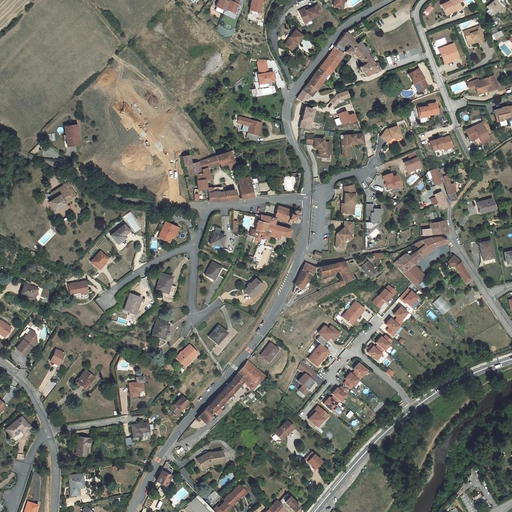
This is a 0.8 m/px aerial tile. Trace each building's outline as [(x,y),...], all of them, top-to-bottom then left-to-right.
[(218,0),(216,7),(224,11),(225,9),(228,2),(224,0),(218,0)] [(229,0),(228,2),(225,9),(233,13),(239,1),(237,0),(234,0),(233,2),(229,0)] [(251,0),(247,19),(257,21),(262,0),(251,0)] [(450,0),(440,5),(444,14),(453,10),(454,11),(461,8),(458,2),(456,0),(450,0)] [(503,6),(499,1),(497,2),(495,0),(494,0),(486,7),(488,10),(492,15),(503,6)] [(305,9),(298,12),(303,21),(309,19),(310,19),(318,16),(318,17),(322,15),(317,5),(313,6),(314,7),(308,10),(306,11),(305,9)] [(466,39),(468,45),(474,42),(483,39),(479,26),(463,31),(466,39)] [(284,45),(290,50),(296,43),(297,43),(302,36),(295,30),(284,45)] [(492,34),(495,40),(502,36),(499,31),(492,34)] [(356,45),(355,44),(348,35),(345,32),(336,44),(330,53),(326,58),(318,68),(316,71),(307,83),(315,90),(327,74),(344,52),(348,55),(351,52),(350,51),(356,45)] [(366,53),(367,52),(364,48),(359,41),(355,44),(356,45),(350,51),(351,52),(359,61),(362,64),(359,67),(364,76),(377,70),(381,68),(378,63),(374,65),(366,53)] [(290,50),(293,52),(298,45),(297,43),(296,43),(290,50)] [(438,49),(441,59),(451,55),(452,59),(458,57),(453,43),(438,49)] [(451,55),(441,59),(443,64),(453,60),(452,59),(451,55)] [(302,65),(306,68),(312,60),(308,56),(302,65)] [(260,73),(258,73),(259,83),(275,81),(274,78),(276,78),(274,71),(269,72),(267,60),(259,60),(258,62),(260,73)] [(408,74),(413,83),(415,82),(420,91),(428,87),(423,78),(418,68),(412,72),(408,74)] [(475,87),(476,92),(486,88),(487,91),(487,92),(498,88),(493,75),(478,81),(474,82),(473,83),(475,87)] [(315,90),(307,83),(298,96),(296,98),(300,101),(304,97),(305,98),(308,94),(310,96),(315,90)] [(337,95),(338,100),(348,97),(346,91),(336,94),(337,95)] [(338,100),(337,95),(330,101),(335,105),(338,100)] [(437,114),(436,103),(427,104),(427,106),(417,107),(418,116),(429,115),(437,114)] [(499,109),(493,110),(495,116),(496,115),(498,121),(502,120),(504,118),(509,117),(511,116),(511,119),(511,105),(507,107),(506,107),(501,108),(501,109),(499,110),(499,109)] [(309,122),(313,110),(304,107),(299,127),(309,128),(309,122)] [(258,136),(261,123),(250,120),(238,117),(237,123),(243,124),(249,126),(247,132),(246,138),(250,139),(251,134),(258,136)] [(77,125),(64,127),(67,146),(77,145),(76,136),(78,136),(77,125)] [(469,140),(472,138),(478,136),(481,143),(489,140),(482,125),(475,128),(474,126),(465,130),(469,140)] [(381,137),(388,142),(391,138),(395,137),(400,135),(397,126),(386,130),(381,137)] [(318,154),(329,154),(329,142),(323,142),(324,139),(314,139),(314,135),(307,134),(306,144),(313,145),(317,146),(317,148),(319,148),(318,154)] [(341,141),(343,153),(350,153),(349,146),(364,144),(363,134),(343,137),(344,141),(341,141)] [(429,142),(433,151),(440,148),(441,149),(451,145),(448,136),(439,139),(439,138),(429,142)] [(476,145),(481,143),(478,136),(472,138),(476,145)] [(454,151),(451,145),(441,149),(443,155),(454,151)] [(216,156),(219,164),(226,161),(227,164),(229,171),(236,169),(237,171),(240,170),(237,163),(234,164),(233,162),(232,159),(235,158),(232,150),(229,152),(229,151),(216,156)] [(407,173),(422,167),(416,151),(401,157),(407,173)] [(195,175),(197,190),(205,189),(204,180),(202,174),(200,174),(200,171),(198,162),(190,164),(189,155),(182,157),(184,166),(187,165),(189,176),(195,175)] [(208,159),(211,167),(216,165),(219,164),(216,156),(215,156),(214,156),(213,157),(208,159)] [(207,168),(211,167),(208,159),(199,162),(201,171),(202,174),(204,180),(211,180),(207,168)] [(441,177),(442,177),(441,174),(438,175),(437,169),(430,170),(434,185),(443,182),(441,177)] [(390,173),(382,176),(387,190),(400,185),(396,176),(392,177),(390,173)] [(441,177),(443,182),(444,181),(445,185),(449,185),(449,184),(446,175),(442,177),(441,177)] [(253,197),(249,177),(237,178),(241,199),(253,197)] [(447,195),(450,202),(455,199),(453,193),(455,192),(454,184),(449,184),(449,185),(445,185),(447,195)] [(50,201),(48,202),(54,210),(64,204),(64,202),(75,195),(71,187),(66,190),(63,186),(50,194),(50,201)] [(341,207),(341,214),(350,215),(351,205),(354,205),(355,195),(353,186),(343,188),(345,194),(344,204),(344,207),(341,207)] [(209,200),(209,201),(227,201),(236,200),(235,192),(233,190),(218,192),(218,191),(212,192),(212,188),(207,188),(209,200)] [(436,203),(440,210),(448,206),(441,192),(434,195),(438,202),(436,203)] [(491,198),(477,203),(479,212),(484,210),(484,212),(494,209),(497,208),(496,203),(493,203),(491,198)] [(365,224),(365,227),(370,228),(374,224),(378,224),(379,222),(380,215),(381,213),(381,209),(373,209),(373,204),(365,204),(365,224)] [(275,216),(274,219),(275,219),(291,224),(292,222),(297,224),(297,223),(299,223),(301,216),(299,216),(301,212),(295,210),(295,211),(277,206),(277,209),(276,209),(274,216),(275,216)] [(259,222),(257,221),(254,230),(251,229),(249,236),(256,238),(258,230),(262,231),(264,232),(267,225),(273,227),(274,225),(275,219),(274,219),(266,216),(265,217),(260,215),(259,222)] [(447,232),(445,220),(438,222),(429,223),(429,224),(430,229),(422,230),(422,236),(438,234),(447,232)] [(176,226),(165,221),(157,238),(168,243),(170,239),(176,226)] [(352,223),(344,222),(344,228),(340,230),(337,232),(337,233),(336,234),(333,246),(341,248),(342,241),(342,240),(346,238),(348,240),(351,238),(352,236),(352,223)] [(124,224),(110,235),(117,244),(120,241),(121,241),(123,239),(122,237),(124,236),(124,235),(129,231),(124,224)] [(259,242),(260,242),(261,237),(267,240),(268,237),(270,238),(270,236),(279,239),(280,238),(280,237),(280,235),(288,237),(289,236),(290,230),(274,225),(273,227),(267,225),(264,232),(262,231),(258,230),(258,231),(256,238),(258,239),(258,241),(259,242)] [(178,227),(176,226),(170,239),(172,240),(178,227)] [(220,229),(212,226),(210,231),(213,232),(210,244),(221,247),(224,235),(218,234),(220,229)] [(406,253),(393,263),(402,273),(413,264),(435,246),(448,242),(439,237),(430,238),(420,241),(415,244),(418,249),(409,256),(406,253)] [(490,241),(479,243),(482,260),(493,258),(490,241)] [(98,269),(107,258),(100,252),(90,262),(98,269)] [(458,261),(456,259),(452,255),(445,261),(452,268),(454,266),(465,282),(470,279),(463,268),(459,262),(458,261)] [(364,259),(357,264),(359,267),(367,277),(374,271),(366,261),(364,259)] [(318,267),(321,275),(328,273),(331,272),(338,271),(343,282),(344,282),(353,278),(344,261),(327,265),(318,267)] [(221,267),(212,262),(205,275),(213,279),(217,273),(221,267)] [(304,262),(301,270),(311,274),(312,275),(315,267),(304,262)] [(413,264),(402,273),(414,285),(425,277),(413,264)] [(311,274),(301,270),(298,275),(308,280),(311,274)] [(172,277),(161,274),(156,290),(163,292),(162,297),(171,300),(175,287),(169,285),(172,277)] [(308,280),(298,275),(294,285),(301,289),(308,280)] [(248,286),(244,290),(251,297),(262,286),(255,279),(250,284),(249,283),(247,285),(248,286)] [(86,281),(67,284),(68,292),(79,290),(80,292),(80,294),(88,292),(86,281)] [(418,283),(415,285),(421,291),(426,286),(421,282),(419,284),(418,283)] [(24,295),(33,299),(38,289),(25,283),(20,294),(24,295)] [(395,291),(388,285),(385,289),(384,289),(373,302),(379,307),(384,301),(385,302),(391,295),(392,296),(395,291)] [(412,289),(403,299),(411,306),(420,296),(412,289)] [(129,294),(124,310),(135,314),(140,298),(129,294)] [(444,314),(451,307),(440,296),(433,303),(444,314)] [(477,299),(459,309),(477,342),(496,332),(477,299)] [(364,309),(355,301),(342,316),(350,323),(356,316),(357,317),(364,309)] [(407,312),(400,306),(393,314),(396,317),(393,321),(399,325),(402,322),(400,320),(407,312)] [(393,321),(390,318),(384,324),(388,327),(386,330),(392,336),(395,332),(393,331),(399,325),(393,321)] [(11,328),(0,320),(0,334),(5,337),(11,328)] [(168,324),(157,320),(151,335),(163,339),(168,324)] [(227,333),(218,325),(208,337),(217,344),(227,333)] [(393,331),(397,334),(402,328),(399,325),(393,331)] [(321,344),(323,346),(327,341),(326,339),(329,336),(333,340),(339,333),(331,326),(328,329),(324,326),(318,333),(321,335),(316,340),(321,344)] [(31,330),(16,348),(25,356),(32,347),(35,344),(36,344),(36,334),(31,330)] [(391,340),(385,335),(382,338),(381,337),(375,343),(377,344),(383,350),(384,350),(389,344),(391,340)] [(278,349),(269,343),(259,356),(268,362),(278,349)] [(321,344),(308,359),(316,366),(329,351),(323,346),(321,344)] [(383,350),(377,344),(374,348),(372,346),(367,352),(376,360),(381,354),(380,353),(383,350)] [(176,358),(183,366),(196,353),(189,345),(176,358)] [(64,353),(56,349),(50,361),(53,363),(58,365),(60,361),(64,353)] [(159,358),(152,365),(159,367),(164,363),(159,358)] [(243,381),(251,389),(263,376),(247,360),(242,367),(236,374),(243,381)] [(314,371),(301,361),(297,369),(302,372),(304,374),(298,382),(302,386),(299,390),(304,395),(315,383),(309,377),(314,371)] [(366,370),(358,363),(352,369),(354,370),(351,374),(358,379),(360,376),(361,376),(366,370)] [(78,379),(79,380),(77,383),(86,390),(89,386),(88,385),(94,377),(85,370),(78,379)] [(351,374),(350,372),(344,378),(346,380),(343,383),(349,388),(352,385),(353,386),(358,380),(358,379),(351,374)] [(243,381),(236,374),(231,381),(227,385),(226,387),(232,393),(243,381)] [(266,378),(263,376),(251,389),(253,390),(259,384),(260,385),(266,378)] [(144,382),(143,377),(136,377),(136,382),(129,383),(130,396),(138,395),(138,391),(143,390),(142,382),(144,382)] [(347,391),(341,386),(338,389),(336,387),(331,394),(333,395),(339,401),(345,395),(344,395),(347,391)] [(226,387),(218,395),(223,401),(232,393),(226,387)] [(223,401),(218,395),(195,419),(198,422),(198,421),(200,419),(204,423),(210,418),(208,416),(213,411),(214,411),(213,411),(216,408),(223,401)] [(339,401),(333,395),(330,399),(328,397),(323,403),(331,411),(332,410),(335,413),(340,408),(336,405),(336,404),(339,401)] [(183,396),(170,408),(176,414),(188,402),(183,396)] [(311,415),(308,418),(318,427),(330,414),(318,404),(310,414),(311,415)] [(6,430),(12,437),(15,441),(20,437),(22,433),(30,427),(21,417),(6,430)] [(286,421),(274,433),(281,440),(293,427),(286,421)] [(148,423),(131,425),(133,437),(131,437),(131,441),(136,441),(135,437),(141,436),(141,432),(149,431),(148,423)] [(90,438),(77,437),(75,454),(86,456),(87,447),(88,447),(90,438)] [(209,462),(210,464),(224,462),(221,451),(206,454),(196,460),(201,467),(209,462)] [(321,461),(311,452),(305,459),(314,468),(321,461)] [(314,468),(313,469),(314,470),(322,462),(321,461),(314,468)] [(161,471),(156,481),(165,486),(170,476),(165,473),(168,468),(164,466),(161,471)] [(82,474),(69,475),(70,496),(79,495),(86,494),(86,487),(83,487),(82,474)] [(217,507),(213,510),(214,511),(227,511),(231,508),(230,507),(242,495),(246,492),(247,494),(251,490),(245,484),(241,488),(239,485),(223,500),(225,502),(221,505),(218,508),(217,507)] [(162,498),(166,490),(160,487),(156,494),(162,498)] [(286,493),(281,499),(285,502),(290,507),(294,511),(299,506),(286,493)] [(474,511),(467,493),(461,496),(468,511),(474,511)] [(214,511),(213,510),(208,505),(197,494),(183,507),(189,511),(214,511)] [(281,499),(279,501),(281,503),(280,504),(282,505),(284,503),(289,508),(290,507),(285,502),(281,499)] [(276,501),(268,510),(270,511),(275,511),(282,505),(280,504),(281,503),(279,501),(278,502),(276,501)] [(24,511),(35,511),(38,505),(27,502),(24,511)]
